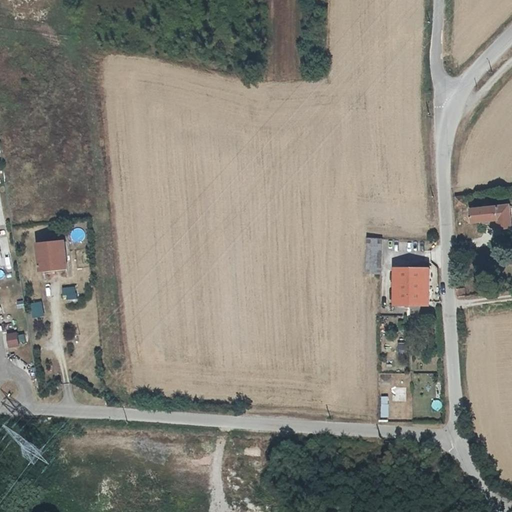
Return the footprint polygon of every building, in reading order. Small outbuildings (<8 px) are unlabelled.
[(467,210),(466,196),(455,196),(457,210),(467,210)] [(501,222),(499,208),(489,209),(488,205),(484,206),(484,210),(473,211),(474,224),(501,222)] [(511,207),(499,208),(501,222),(505,222),(506,229),(511,228),(511,207)] [(383,240),(368,239),(367,274),(382,275),(383,240)] [(70,271),(67,244),(41,247),(44,274),(70,271)] [(9,247),(0,248),(0,266),(11,265),(9,247)] [(430,270),(397,270),(396,304),(399,304),(408,305),(430,305),(430,270)] [(79,297),(77,285),(64,287),(66,299),(79,297)] [(44,303),(33,305),(34,312),(45,311),(44,303)] [(19,332),(8,333),(10,348),(21,346),(19,332)] [(393,387),(392,401),(406,401),(407,387),(393,387)] [(383,397),(383,419),(391,419),(390,397),(383,397)]
